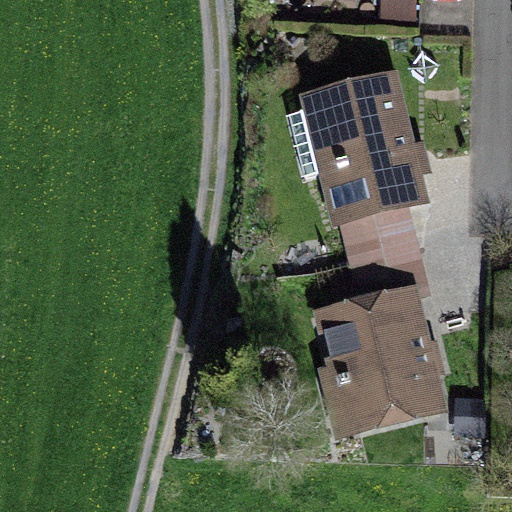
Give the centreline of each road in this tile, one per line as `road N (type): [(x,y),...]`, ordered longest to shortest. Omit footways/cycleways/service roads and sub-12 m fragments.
road 1 (track): [(209,0),(212,115),(194,262),(140,511)]
road 2 (residential): [(482,0),(461,317)]
